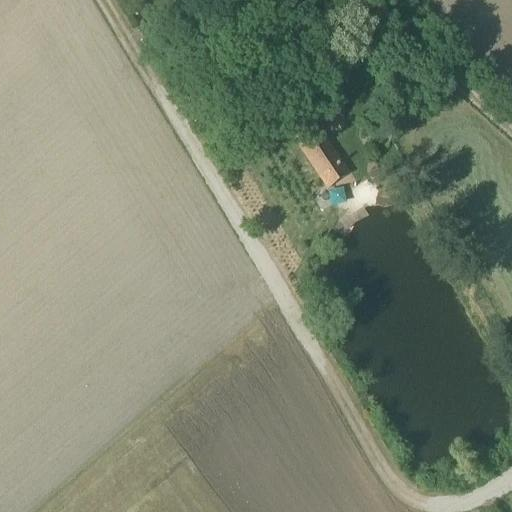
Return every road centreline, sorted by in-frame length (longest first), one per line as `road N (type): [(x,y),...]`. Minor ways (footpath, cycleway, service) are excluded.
road 1 (track): [(511,473),(471,504),(408,504),(108,0)]
road 2 (unclassified): [(511,130),(363,0)]
